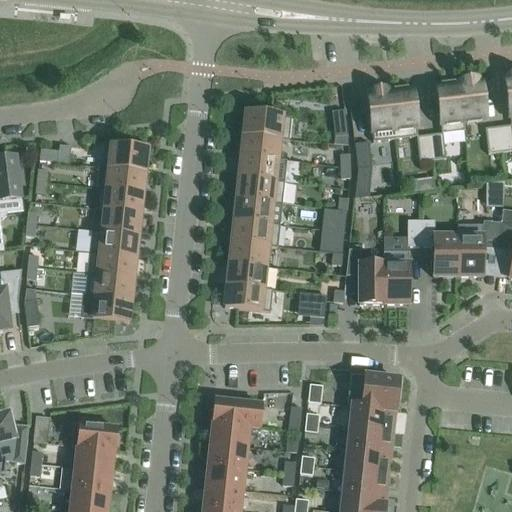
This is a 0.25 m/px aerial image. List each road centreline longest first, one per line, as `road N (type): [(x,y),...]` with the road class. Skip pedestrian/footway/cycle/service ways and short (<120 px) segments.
road 1 (residential): [(207,15),(170,358)]
road 2 (residential): [(170,358),(424,359)]
road 3 (tertiary): [(207,15),(274,24),(403,23)]
road 4 (residential): [(0,380),(170,358)]
road 5 (residential): [(170,358),(154,511)]
road 6 (residential): [(424,359),(408,511)]
road 7 (tertiary): [(403,23),(257,0)]
road 8 (residential): [(131,78),(67,109),(0,117)]
road 9 (tertiary): [(85,0),(207,15)]
